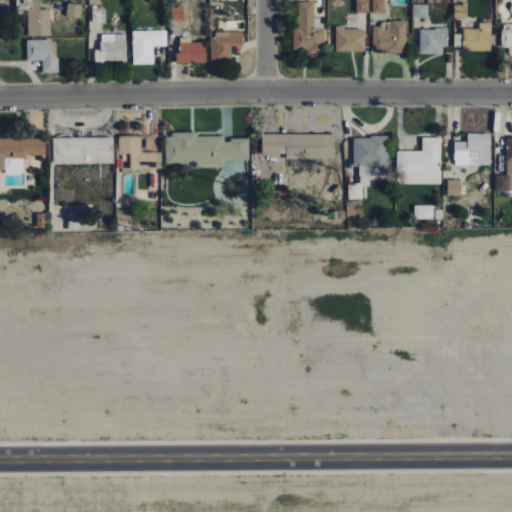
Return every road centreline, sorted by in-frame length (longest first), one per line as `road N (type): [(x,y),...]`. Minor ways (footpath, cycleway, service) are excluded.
road 1 (tertiary): [(0,460),(511,457)]
road 2 (residential): [(0,97),(511,97)]
